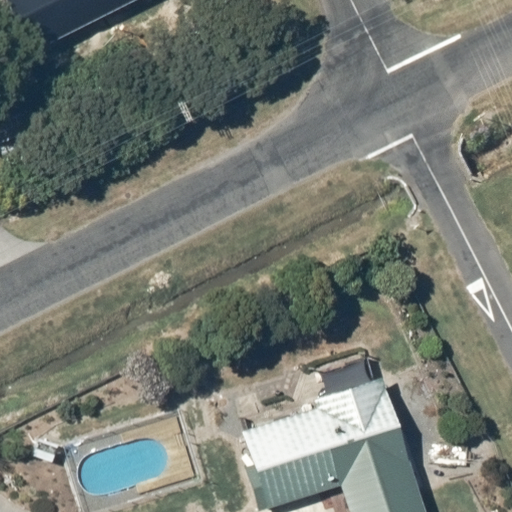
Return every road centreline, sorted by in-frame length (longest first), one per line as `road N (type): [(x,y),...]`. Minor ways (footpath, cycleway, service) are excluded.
road 1 (residential): [(0,306),(406,105)]
road 2 (residential): [(406,105),(415,139),(511,329)]
